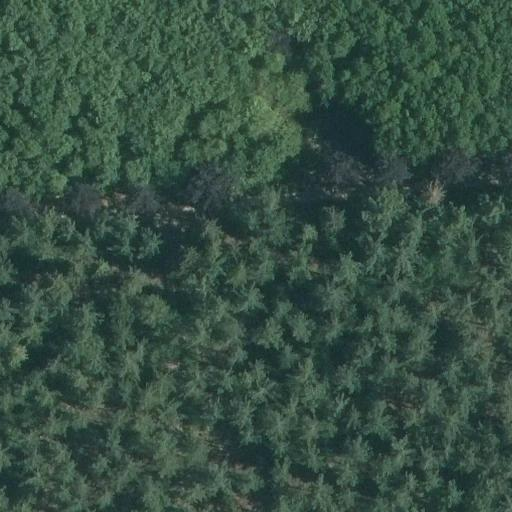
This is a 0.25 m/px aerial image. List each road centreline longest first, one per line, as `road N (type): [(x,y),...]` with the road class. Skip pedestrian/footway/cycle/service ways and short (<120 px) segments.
road 1 (track): [(0,221),(164,207),(176,511)]
road 2 (track): [(164,207),(511,178)]
